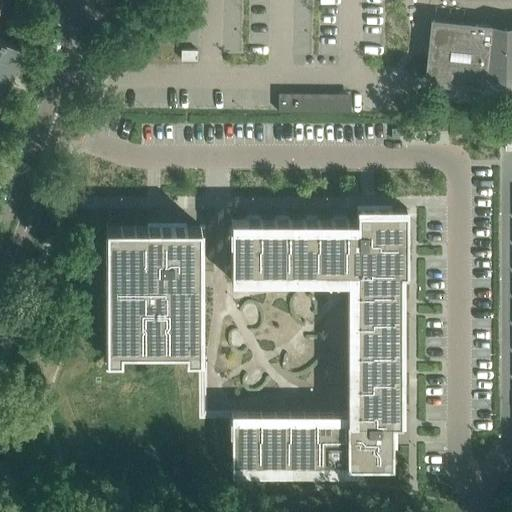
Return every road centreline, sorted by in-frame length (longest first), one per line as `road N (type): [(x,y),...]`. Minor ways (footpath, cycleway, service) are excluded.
road 1 (residential): [(483,488),(457,446),(460,186),(450,166),(428,157),(153,158),(39,126)]
road 2 (residential): [(39,126),(79,0)]
